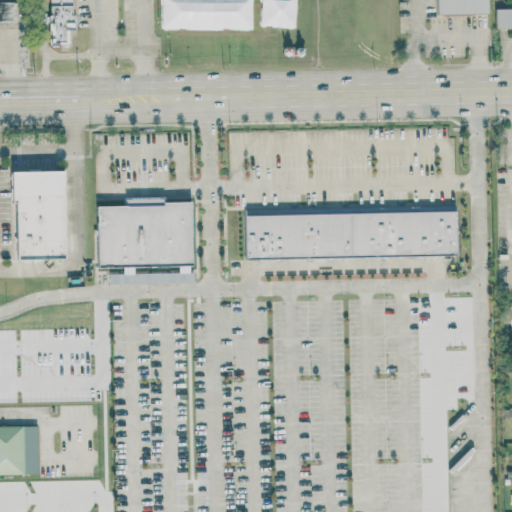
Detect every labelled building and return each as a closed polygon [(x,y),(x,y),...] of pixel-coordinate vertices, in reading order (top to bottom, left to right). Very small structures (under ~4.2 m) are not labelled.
[(71,0),(47,0),(47,45),(65,46),(66,30),(71,30),(71,0)] [(484,0),(434,0),(435,15),(485,14),(484,0)] [(0,21),(14,22),(14,2),(0,2),(0,21)] [(511,8),(492,9),(493,29),(511,28),(511,8)] [(59,259),(58,171),(7,172),(8,204),(12,203),(12,259),(59,259)] [(93,206),(94,266),(188,265),(188,200),(123,200),(123,206),(93,206)] [(255,215),(255,210),(241,211),(242,259),(453,256),(453,212),(255,215)] [(139,284),(138,275),(125,276),(126,285),(139,284)] [(0,425),(0,474),(36,473),(35,425),(0,425)]
